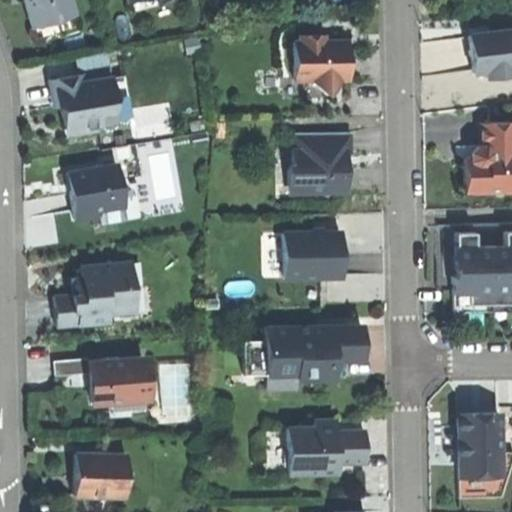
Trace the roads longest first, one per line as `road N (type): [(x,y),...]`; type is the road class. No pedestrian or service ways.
road 1 (residential): [(400,0),(410,361)]
road 2 (residential): [(412,511),(410,361)]
road 3 (residential): [(0,100),(0,235)]
